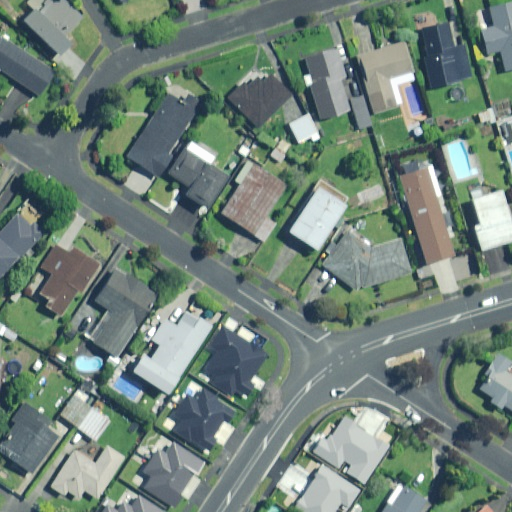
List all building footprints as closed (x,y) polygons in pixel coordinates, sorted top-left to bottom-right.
[(81,19),(61,0),(45,0),(43,2),(40,0),(28,0),(26,3),(33,10),(21,22),(57,56),(70,43),(63,37),(81,19)] [(511,69),(511,1),(484,8),(489,27),(476,30),(483,55),(496,52),(501,72),(511,69)] [(450,48),(444,23),(417,29),(423,56),(418,57),(426,90),(455,83),(455,80),(469,77),(462,45),(450,48)] [(54,74),(0,38),(0,71),(38,97),(54,74)] [(370,115),(393,108),(385,80),(410,73),(400,42),(352,57),(370,115)] [(342,78),(333,50),(301,60),(309,83),(304,85),(315,121),(345,112),(335,80),(342,78)] [(288,96),(266,74),(258,82),(252,77),(242,86),(238,82),(222,99),(253,130),(288,96)] [(177,104),(163,95),(122,157),(154,178),(168,157),(164,155),(198,104),(183,95),(177,104)] [(368,126),(358,97),(346,100),(356,130),(368,126)] [(495,118),(491,109),(478,114),(481,123),(495,118)] [(316,139),(304,115),(285,124),(295,144),(308,137),(310,142),(316,139)] [(288,146),(278,140),(267,156),(277,163),(288,146)] [(221,179),(178,150),(162,175),(183,188),(177,197),(199,212),(221,179)] [(283,187),(248,165),(216,215),(260,243),(272,224),(262,218),(283,187)] [(450,257),(423,169),(394,177),(422,266),(450,257)] [(338,208),(309,189),(279,234),(308,253),(338,208)] [(511,224),(504,227),(494,193),(465,201),(472,227),(466,228),(473,253),(511,241),(511,224)] [(0,276),(16,261),(20,265),(35,250),(31,246),(39,238),(29,228),(16,216),(0,232),(0,276)] [(367,249),(345,232),(318,266),(352,292),(356,287),(359,289),(408,275),(397,240),(367,249)] [(68,255),(54,246),(40,267),(52,275),(39,294),(48,300),(44,306),(59,316),(76,290),(80,293),(98,265),(72,248),(68,255)] [(155,293),(116,269),(95,302),(106,309),(100,319),(106,323),(93,344),(116,357),(155,293)] [(209,328),(185,312),(175,328),(163,320),(150,340),(159,345),(150,359),(143,354),(129,374),(164,397),(209,328)] [(0,335),(12,342),(18,333),(0,322),(0,335)] [(182,413),(207,429),(221,407),(220,406),(250,359),(240,353),(242,349),(228,340),(182,413)] [(511,367),(508,366),(510,362),(498,355),(477,389),(491,398),(489,402),(501,410),(503,407),(511,412),(511,367)] [(110,421),(73,395),(59,415),(95,441),(110,421)] [(49,421),(25,404),(12,422),(15,424),(0,445),(0,453),(31,475),(58,436),(45,427),(49,421)] [(175,413),(164,407),(159,417),(170,423),(175,413)] [(372,444),(369,442),(372,435),(346,429),(338,447),(310,491),(344,511),(349,511),(363,491),(348,481),(363,458),(365,451),(368,452),(372,444)] [(124,458),(106,447),(94,465),(74,451),(50,487),(63,496),(66,491),(78,499),(84,491),(96,500),(124,458)] [(174,476),(143,457),(108,511),(146,511),(153,501),(157,503),(174,476)] [(420,511),(427,502),(404,486),(391,505),(387,503),(381,511),(420,511)]
